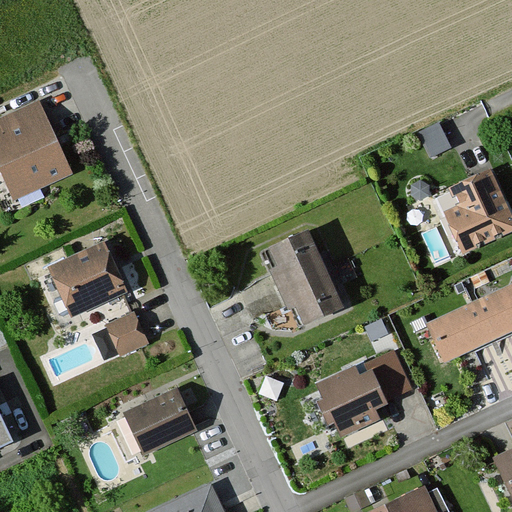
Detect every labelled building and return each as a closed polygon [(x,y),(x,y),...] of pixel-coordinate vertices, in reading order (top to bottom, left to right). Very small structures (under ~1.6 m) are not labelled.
[(40,101),(0,119),(0,166),(15,200),(73,174),(40,101)] [(419,135),(430,159),(450,150),(439,126),(419,135)] [(511,230),(511,209),(496,170),(453,188),(462,208),(449,214),(465,250),(511,230)] [(420,183),(411,188),(411,198),(420,203),(430,198),(429,188),(420,183)] [(309,232),(269,250),(279,272),(272,276),(279,292),(334,267),(326,251),(320,254),(309,232)] [(103,247),(53,271),(67,300),(58,305),(66,323),(126,294),(103,247)] [(334,267),(279,292),(288,311),(294,309),(304,330),(345,312),(333,286),(341,283),(334,267)] [(511,288),(429,326),(444,359),(511,328),(511,288)] [(131,315),(108,327),(123,358),(146,347),(131,315)] [(322,399),(314,402),(325,428),(334,425),(340,437),(378,421),(374,410),(386,405),(377,385),(383,382),(377,367),(397,358),(394,351),(363,364),(366,370),(357,374),(354,366),(315,383),(322,399)] [(175,390),(125,413),(145,457),(195,434),(175,390)] [(0,446),(13,440),(0,413),(0,446)] [(511,450),(496,457),(511,494),(511,450)] [(224,511),(213,486),(156,511),(224,511)] [(424,489),(374,511),(448,511),(438,489),(427,494),(424,489)]
